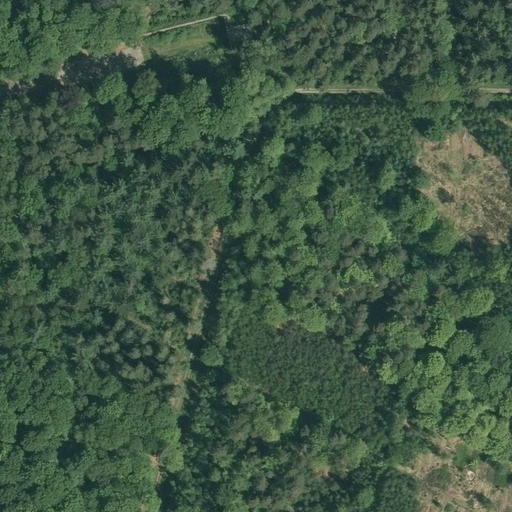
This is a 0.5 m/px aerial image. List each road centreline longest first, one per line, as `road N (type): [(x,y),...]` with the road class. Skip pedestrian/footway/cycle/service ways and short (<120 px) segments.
road 1 (track): [(253,116),(147,511)]
road 2 (track): [(511,87),(264,87),(253,116)]
